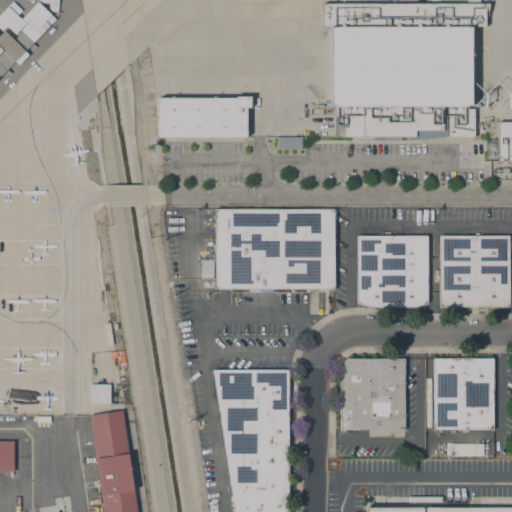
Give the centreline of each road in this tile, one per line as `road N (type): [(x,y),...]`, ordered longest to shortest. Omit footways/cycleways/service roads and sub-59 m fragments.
road 1 (residential): [(327,343),(350,332),(511,334)]
road 2 (residential): [(327,343),(312,387),(313,511)]
